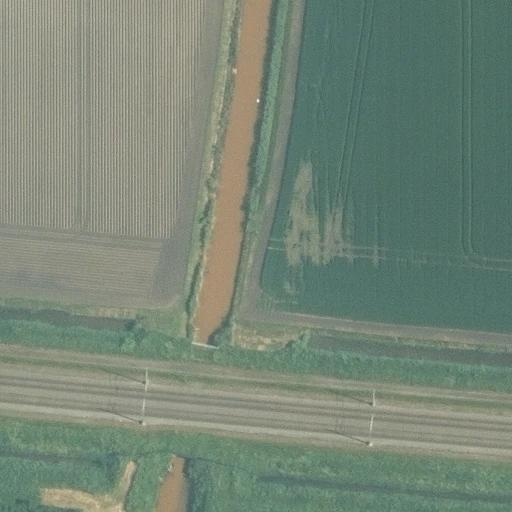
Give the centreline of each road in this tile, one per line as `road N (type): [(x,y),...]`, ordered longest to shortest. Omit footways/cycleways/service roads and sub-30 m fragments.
road 1 (track): [(511,472),(0,424)]
road 2 (track): [(511,397),(0,350)]
